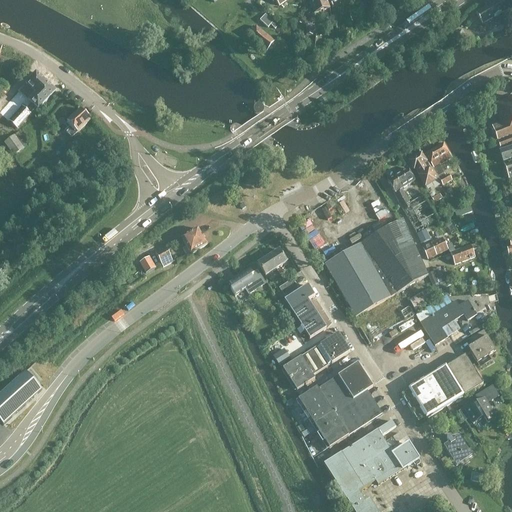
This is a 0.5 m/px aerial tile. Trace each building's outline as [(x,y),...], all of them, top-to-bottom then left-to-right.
[(330,9),(326,0),(308,0),(314,15),(330,9)] [(343,0),(352,24),(357,22),(353,11),(354,10),(349,0),(328,0),(330,2),(332,1),(332,3),(335,4),(337,3),(338,0),(343,0)] [(511,0),(492,0),(484,4),(486,8),(476,14),(483,26),(511,9),(511,0)] [(268,29),(274,23),(266,16),(260,22),(268,29)] [(451,51),(468,41),(463,33),(468,26),(463,19),(445,39),(445,40),(451,51)] [(256,29),(254,27),(251,30),(254,32),(248,38),(267,54),(275,44),(256,28),(256,29)] [(26,109),(11,123),(21,132),(56,90),(38,74),(20,94),(34,105),(28,111),(26,109)] [(498,142),(511,136),(511,99),(494,106),(501,124),(492,128),(498,142)] [(259,106),(258,106),(257,106),(257,107),(256,107),(256,108),(255,109),(255,110),(255,111),(255,112),(256,113),(257,114),(258,114),(259,114),(260,114),(261,114),(262,113),(263,112),(263,111),(263,110),(263,109),(263,108),(262,107),(261,107),(261,106),(260,106),(259,106)] [(77,134),(91,121),(80,110),(67,123),(77,134)] [(14,157),(29,146),(20,133),(15,137),(5,144),(14,157)] [(501,152),(511,147),(511,137),(498,143),(501,152)] [(435,150),(426,155),(438,177),(437,178),(439,181),(443,188),(452,182),(449,176),(446,178),(444,174),(440,167),(443,165),(452,160),(449,154),(444,146),(444,145),(435,150)] [(503,165),(511,161),(511,148),(499,153),(503,165)] [(439,181),(437,178),(432,169),(429,171),(425,165),(428,163),(422,154),(408,162),(414,171),(415,170),(420,177),(418,178),(426,190),(436,183),(439,181)] [(395,195),(403,190),(415,182),(407,170),(387,182),(395,194),(395,195)] [(395,195),(395,194),(394,195),(417,234),(437,223),(423,197),(410,204),(404,192),(405,192),(403,190),(395,195)] [(450,215),(467,206),(465,203),(466,203),(460,192),(449,198),(443,201),(450,215)] [(440,196),(432,200),(435,205),(443,200),(440,196)] [(460,210),(461,216),(472,213),(471,207),(460,210)] [(471,215),(463,218),(465,224),(473,221),(471,215)] [(428,277),(427,276),(403,222),(325,267),(356,319),(428,277)] [(191,255),(207,245),(198,230),(182,240),(186,248),(183,249),(187,256),(190,255),(191,255)] [(422,245),(431,241),(426,232),(417,236),(422,245)] [(446,247),(443,240),(423,249),(429,261),(448,251),(450,255),(455,251),(452,245),(446,247)] [(473,252),(480,250),(478,244),(471,247),(450,254),(455,266),(475,259),(473,252)] [(164,269),(173,263),(166,249),(156,255),(164,269)] [(269,258),(277,270),(287,263),(280,251),(269,258)] [(146,275),(156,270),(149,258),(140,264),(146,275)] [(277,270),(269,258),(258,265),(266,277),(277,270)] [(119,273),(123,277),(130,269),(127,267),(119,273)] [(442,278),(439,269),(433,272),(441,290),(451,285),(447,276),(442,278)] [(253,275),(250,271),(229,284),(233,289),(230,290),(235,297),(246,291),(249,296),(266,285),(258,272),(253,275)] [(433,274),(427,276),(428,277),(435,292),(440,289),(433,274)] [(283,295),(297,286),(293,281),(279,289),(283,295)] [(297,286),(283,295),(287,301),(300,292),(297,286)] [(287,301),(285,302),(303,331),(310,341),(327,330),(309,302),(315,298),(308,287),(300,292),(287,301)] [(416,314),(435,303),(428,290),(408,301),(416,314)] [(448,319),(452,324),(464,317),(468,323),(477,317),(475,313),(474,311),(473,311),(472,308),(468,302),(459,308),(456,303),(438,314),(444,322),(448,319)] [(444,322),(438,314),(430,319),(426,311),(416,317),(416,318),(435,348),(448,340),(442,331),(452,324),(448,319),(444,322)] [(488,357),(496,353),(487,338),(490,337),(486,330),(469,341),(473,347),(468,350),(481,370),(492,363),(488,357)] [(350,354),(339,335),(320,347),(321,348),(317,350),(317,349),(301,359),(283,371),(297,393),(315,381),(313,378),(329,368),(328,367),(331,365),(332,365),(350,354)] [(481,383),(483,382),(474,366),(472,367),(466,357),(447,369),(464,397),(483,385),(481,383)] [(358,365),(318,391),(333,414),(367,392),(373,388),(358,365)] [(34,368),(27,371),(31,379),(37,376),(34,368)] [(427,420),(463,397),(446,369),(409,391),(427,420)] [(26,373),(0,396),(0,421),(4,426),(42,391),(26,373)] [(496,420),(487,405),(499,398),(492,388),(475,397),(479,403),(476,405),(477,407),(474,409),(473,407),(466,411),(465,409),(459,413),(464,423),(470,419),(474,425),(481,420),(484,418),(488,424),(496,420)] [(309,430),(315,427),(333,414),(318,391),(317,389),(298,401),(310,420),(305,424),(309,430)] [(367,392),(333,414),(315,427),(330,450),(382,416),(367,392)] [(292,412),(298,408),(295,403),(289,407),(292,412)] [(393,456),(385,443),(381,438),(396,429),(392,423),(341,455),(324,466),(347,501),(353,511),(377,511),(370,501),(366,504),(359,493),(376,483),(378,487),(413,465),(414,467),(417,468),(419,466),(420,464),(419,462),(419,461),(409,445),(393,456)] [(397,445),(403,441),(399,434),(393,438),(397,445)] [(453,441),(451,438),(450,437),(449,437),(448,437),(448,438),(447,439),(447,440),(448,441),(450,444),(444,447),(457,467),(472,457),(459,437),(453,441)] [(472,448),(477,445),(473,438),(468,442),(472,448)]
